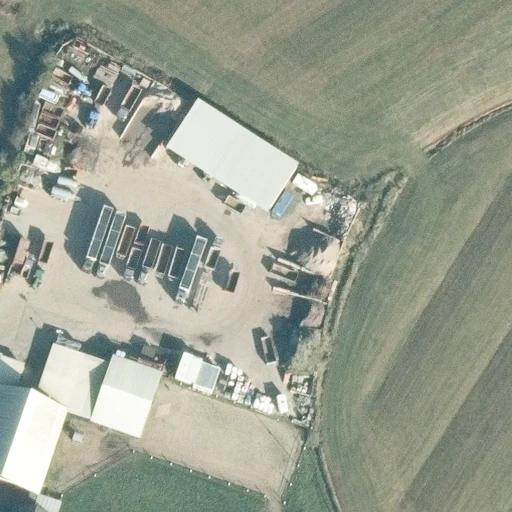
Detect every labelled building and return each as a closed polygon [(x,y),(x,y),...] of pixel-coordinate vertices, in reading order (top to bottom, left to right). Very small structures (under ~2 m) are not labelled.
[(102,124),(110,131),(136,102),(115,84),(98,104),(110,114),(102,124)] [(219,176),(238,133),(212,122),(205,139),(220,145),(208,172),(219,176)] [(275,215),(304,166),(247,133),(218,182),(275,215)] [(127,283),(181,301),(192,270),(204,274),(209,260),(236,269),(240,258),(191,242),(184,262),(166,256),(164,262),(138,253),(127,283)] [(0,386),(0,485),(22,493),(15,511),(53,511),(55,508),(38,502),(39,499),(40,499),(68,415),(133,437),(165,369),(110,353),(108,364),(50,340),(33,387),(0,386)]
